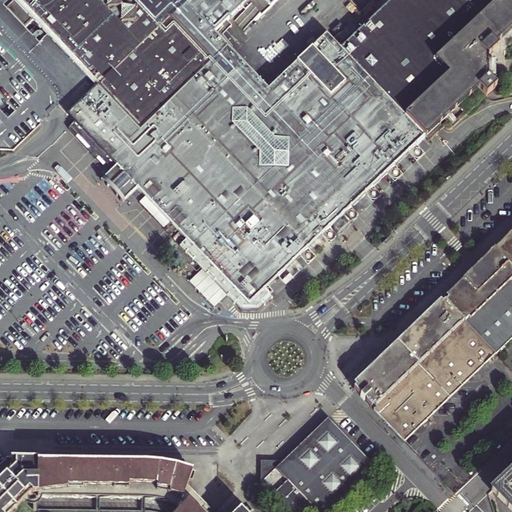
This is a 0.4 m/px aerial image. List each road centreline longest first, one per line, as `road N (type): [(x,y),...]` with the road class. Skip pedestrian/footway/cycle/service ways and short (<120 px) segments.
road 1 (unclassified): [(315,374),(441,502)]
road 2 (tertiary): [(0,392),(178,394)]
road 3 (tertiary): [(511,145),(397,254)]
road 4 (tertiary): [(397,254),(314,315),(285,326)]
road 5 (tertiary): [(319,353),(325,329),(397,254)]
